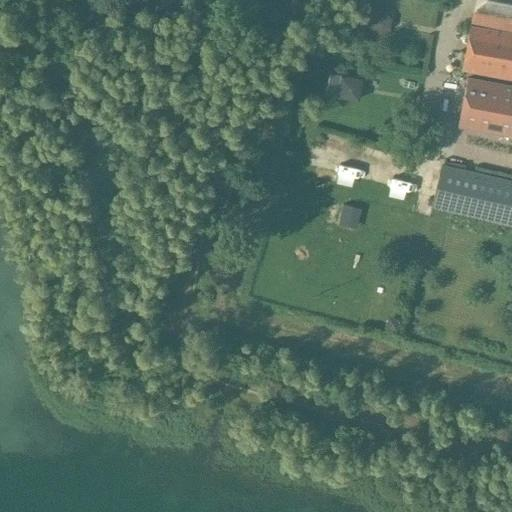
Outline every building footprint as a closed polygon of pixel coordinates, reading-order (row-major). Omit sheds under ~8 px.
[(461,70),(511,79),(511,0),(475,0),(471,20),(511,29),(511,32),(470,24),(461,70)] [(367,24),(389,25),(391,11),(369,9),(367,24)] [(361,80),(341,76),(337,96),(357,99),(361,80)] [(511,87),(467,79),(458,126),(511,136),(511,87)] [(429,207),(511,225),(511,180),(441,163),(429,207)] [(336,221),(355,225),(359,206),(340,201),(336,221)]
